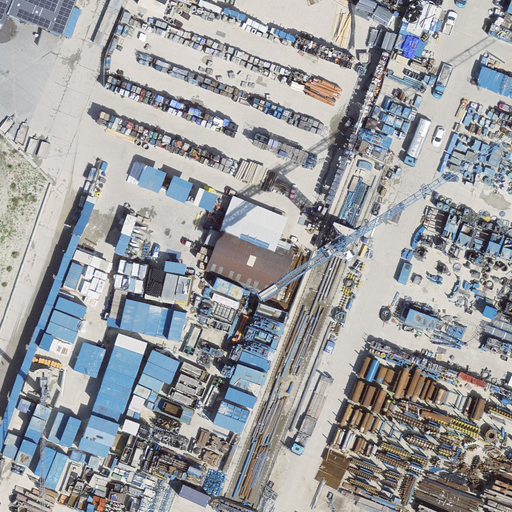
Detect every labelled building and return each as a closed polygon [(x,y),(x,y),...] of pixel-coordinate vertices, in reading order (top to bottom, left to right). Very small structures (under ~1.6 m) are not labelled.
[(78,0),(0,0),(0,8),(66,33),(78,0)] [(338,0),(281,0),(326,23),(338,0)] [(230,194),(205,270),(285,297),(299,254),(280,248),(292,214),(230,194)] [(69,285),(92,292),(99,266),(77,259),(69,285)] [(55,293),(44,332),(79,342),(90,303),(55,293)] [(234,378),(262,388),(286,324),(257,314),(234,378)] [(118,338),(90,421),(119,430),(146,347),(118,338)] [(152,372),(177,377),(182,356),(156,351),(152,372)]
